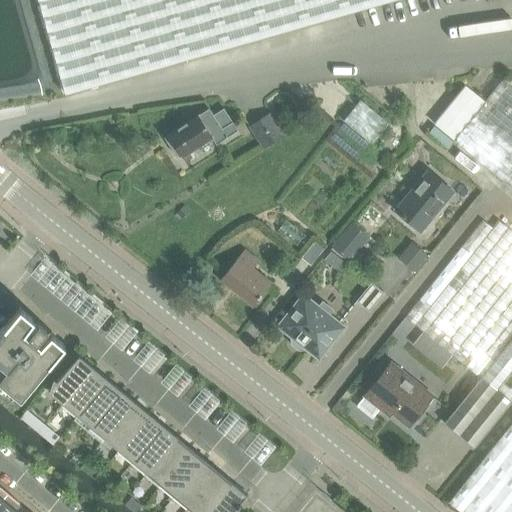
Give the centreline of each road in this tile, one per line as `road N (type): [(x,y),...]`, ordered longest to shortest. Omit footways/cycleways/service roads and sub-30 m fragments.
road 1 (unclassified): [(0,123),(99,100),(511,51)]
road 2 (tertiary): [(323,435),(46,220)]
road 3 (residential): [(9,274),(274,494)]
road 4 (tertiary): [(418,511),(323,435)]
